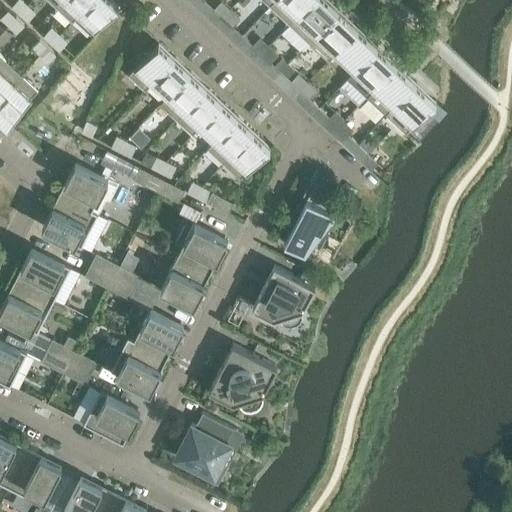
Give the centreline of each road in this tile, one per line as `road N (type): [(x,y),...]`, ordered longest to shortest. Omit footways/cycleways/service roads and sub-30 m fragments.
road 1 (residential): [(133,473),(307,124)]
road 2 (residential): [(307,124),(174,0)]
road 3 (residential): [(0,267),(43,180),(0,140)]
road 4 (residential): [(133,473),(0,404)]
